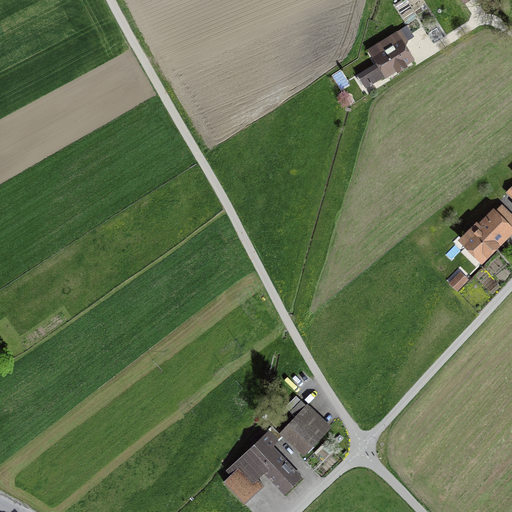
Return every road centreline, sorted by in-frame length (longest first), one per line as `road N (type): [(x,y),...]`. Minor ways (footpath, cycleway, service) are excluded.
road 1 (residential): [(110,0),(297,342),(363,446)]
road 2 (unclassified): [(363,446),(511,284)]
